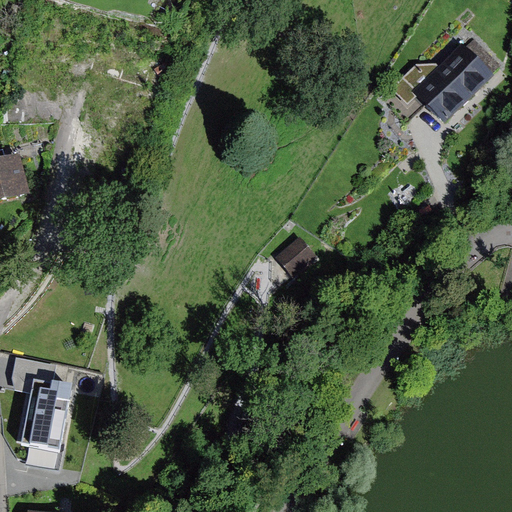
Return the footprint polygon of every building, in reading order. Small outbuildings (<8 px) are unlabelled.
[(166,51),(89,22),(79,47),(92,52),(85,71),(149,95),(166,51)] [(468,50),(416,95),(442,126),(494,80),(468,50)] [(0,209),(32,202),(22,161),(0,165),(0,209)] [(303,244),(278,262),(291,279),(315,261),(303,244)] [(33,398),(35,386),(54,390),(58,369),(17,361),(13,383),(15,395),(33,398)] [(66,448),(63,447),(73,393),(54,390),(35,386),(33,398),(22,451),(30,452),(27,469),(61,475),(66,448)]
